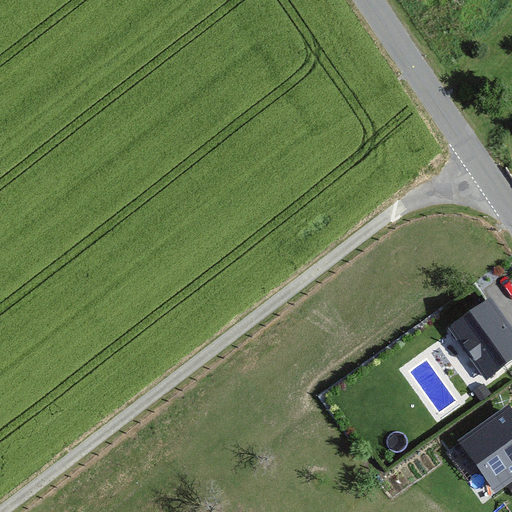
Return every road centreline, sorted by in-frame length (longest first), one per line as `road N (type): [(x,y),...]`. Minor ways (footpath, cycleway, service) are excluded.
road 1 (track): [(0,510),(395,210),(478,161)]
road 2 (tertiary): [(369,0),(511,210)]
